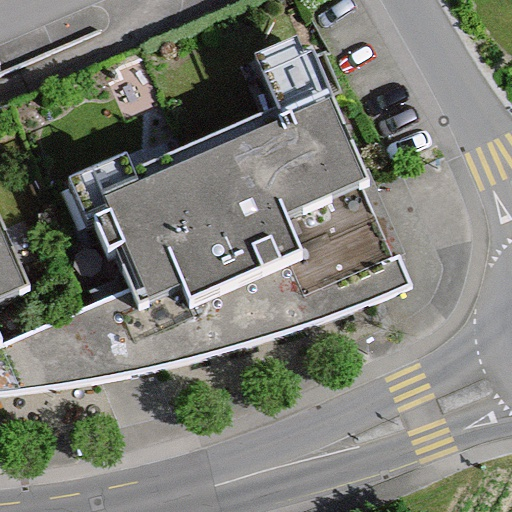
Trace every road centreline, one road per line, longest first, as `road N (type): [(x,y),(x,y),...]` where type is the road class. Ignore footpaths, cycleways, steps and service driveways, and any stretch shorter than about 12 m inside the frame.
road 1 (tertiary): [(506,336),(273,469)]
road 2 (tertiary): [(273,469),(409,447),(511,415)]
road 3 (residential): [(409,0),(506,166)]
road 4 (tertiary): [(133,511),(273,469)]
